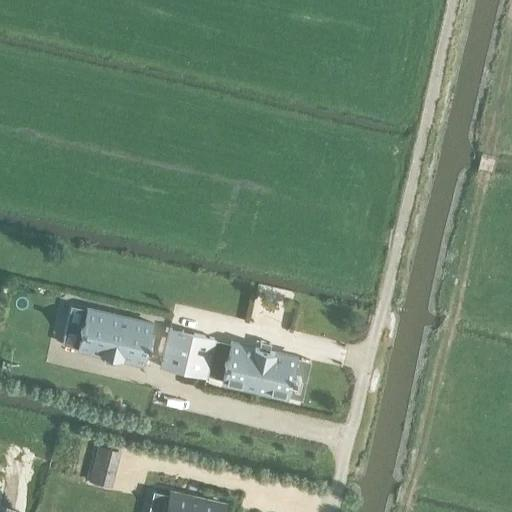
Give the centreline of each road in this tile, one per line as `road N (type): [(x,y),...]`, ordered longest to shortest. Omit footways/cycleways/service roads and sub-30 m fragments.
road 1 (unclassified): [(331,511),(456,0)]
road 2 (track): [(511,201),(484,190),(444,349)]
road 3 (track): [(484,190),(511,47)]
